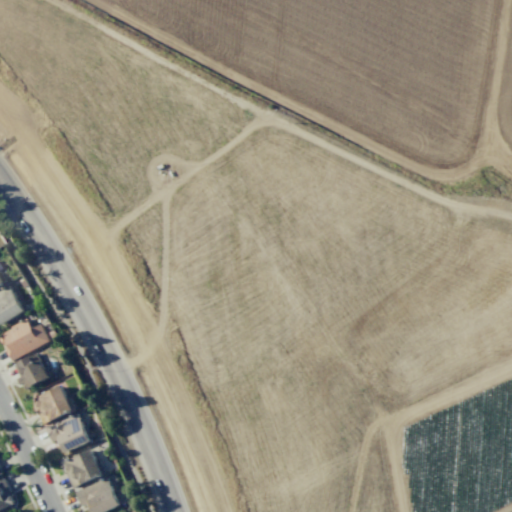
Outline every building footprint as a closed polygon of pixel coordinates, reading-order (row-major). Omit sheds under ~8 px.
[(0,289),(9,284),(25,310),(2,325),(0,321),(0,289)] [(40,323),(49,340),(12,360),(5,348),(7,347),(0,335),(12,328),(11,326),(27,317),(32,327),(40,323)] [(52,329),(56,335),(51,338),(48,331),(52,329)] [(37,352),(50,376),(26,389),(23,384),(22,385),(18,378),(21,376),(14,364),(37,352)] [(62,384),(74,410),(44,425),(34,406),(36,405),(34,400),(35,399),(35,398),(62,384)] [(91,440),(66,452),(62,444),(59,446),(56,439),(52,441),(46,427),(78,412),(91,440)] [(92,448),(103,473),(73,487),(65,470),(66,469),(64,464),(65,463),(65,461),(92,448)] [(94,511),(102,511),(120,504),(107,476),(75,491),(82,505),(86,503),(89,509),(92,508),(94,511)] [(0,478),(4,477),(12,494),(11,495),(13,501),(12,501),(13,503),(0,509),(0,478)]
